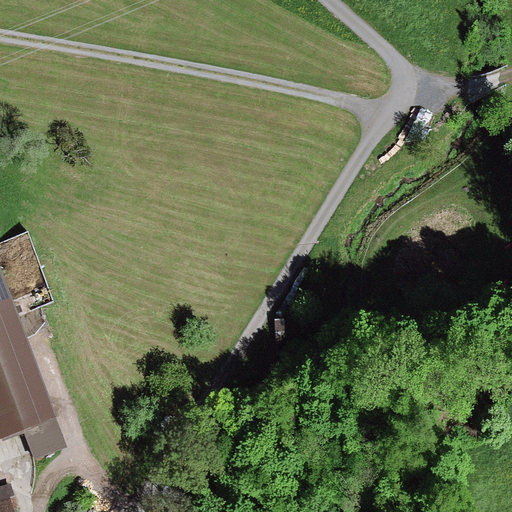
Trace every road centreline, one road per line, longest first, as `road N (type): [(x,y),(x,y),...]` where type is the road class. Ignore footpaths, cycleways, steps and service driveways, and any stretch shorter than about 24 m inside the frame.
road 1 (unclassified): [(325,0),(394,63),(401,88),(198,422),(143,485),(137,511)]
road 2 (motorway): [(0,15),(511,244)]
road 3 (track): [(0,33),(219,69),(390,113)]
road 4 (motorway): [(511,125),(211,0)]
